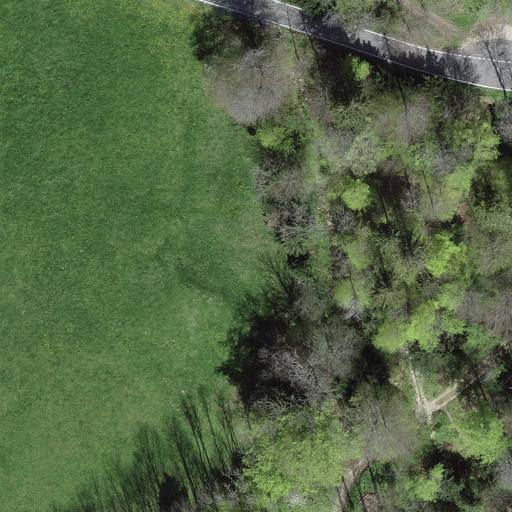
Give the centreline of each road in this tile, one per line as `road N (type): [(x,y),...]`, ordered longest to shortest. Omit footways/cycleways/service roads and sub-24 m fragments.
road 1 (tertiary): [(511,76),(398,52),(241,0)]
road 2 (track): [(334,511),(343,480),(368,451),(511,341)]
